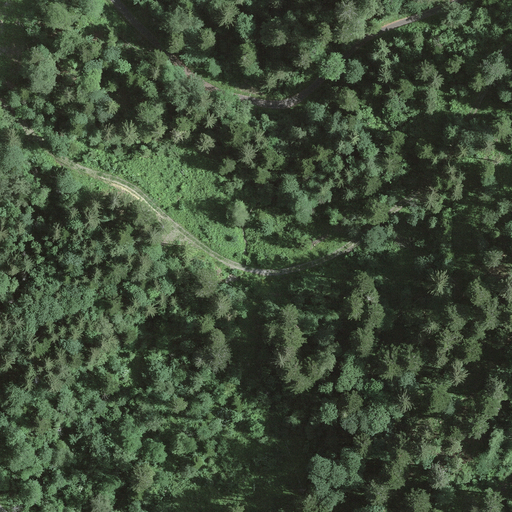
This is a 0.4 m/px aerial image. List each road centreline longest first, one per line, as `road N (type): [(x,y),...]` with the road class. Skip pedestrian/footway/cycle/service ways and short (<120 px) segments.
road 1 (track): [(0,112),(41,153),(123,184),(212,254),(273,273),(351,245),(400,205),(511,57)]
road 2 (unclassified): [(113,0),(206,89),(277,103),(304,94),(375,35),(466,0)]
